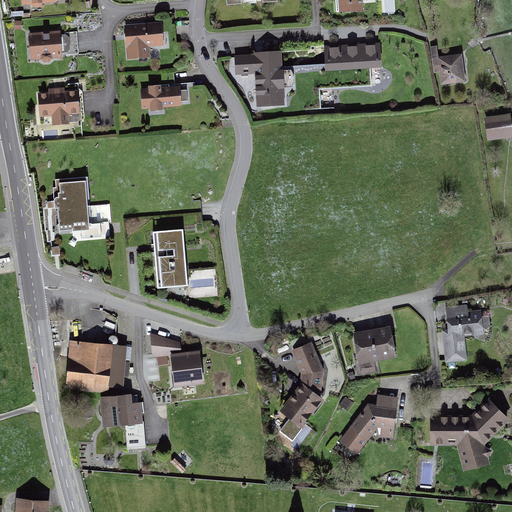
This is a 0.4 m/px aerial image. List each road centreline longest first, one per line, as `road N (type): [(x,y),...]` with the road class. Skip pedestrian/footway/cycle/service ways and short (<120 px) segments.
road 1 (residential): [(239,335),(229,220),(246,143),(238,112),(203,57),(199,0)]
road 2 (secondary): [(33,289),(75,511)]
road 3 (residential): [(33,289),(82,291),(239,335)]
road 4 (secondary): [(0,83),(33,289)]
road 5 (residential): [(239,335),(431,293)]
